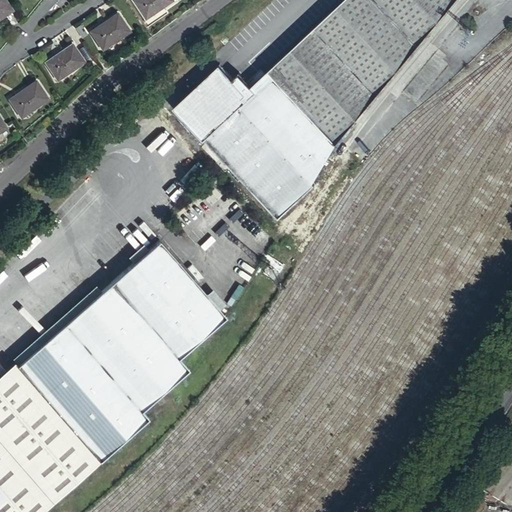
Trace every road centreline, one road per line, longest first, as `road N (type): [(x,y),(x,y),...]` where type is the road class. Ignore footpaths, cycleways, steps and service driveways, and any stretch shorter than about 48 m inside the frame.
road 1 (tertiary): [(218,0),(118,76),(0,187)]
road 2 (secondary): [(511,384),(423,511)]
